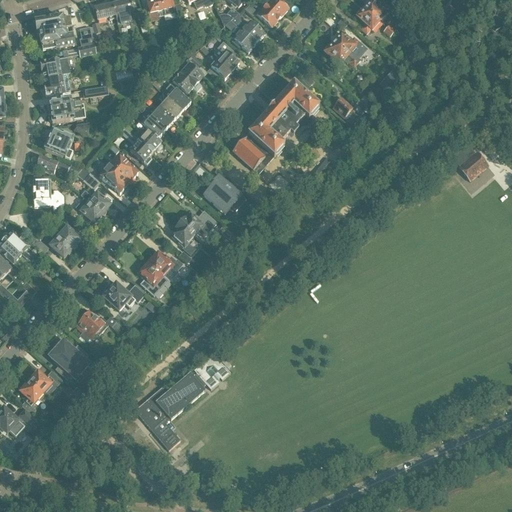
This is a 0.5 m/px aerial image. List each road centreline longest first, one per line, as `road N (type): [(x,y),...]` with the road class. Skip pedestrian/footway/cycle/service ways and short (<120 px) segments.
road 1 (track): [(93,423),(511,54)]
road 2 (residential): [(0,363),(325,0)]
road 3 (primary): [(313,511),(511,421)]
road 4 (residential): [(15,14),(25,143),(0,215)]
